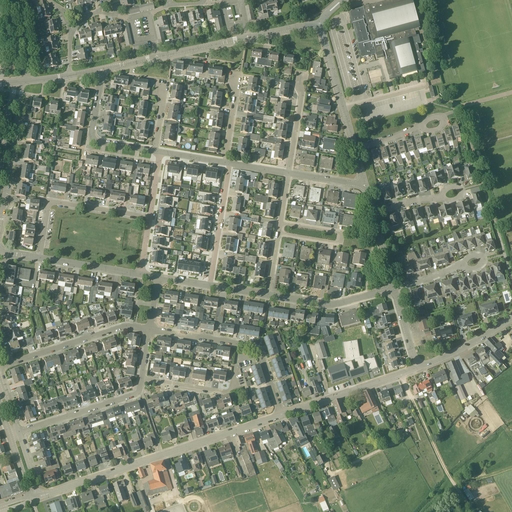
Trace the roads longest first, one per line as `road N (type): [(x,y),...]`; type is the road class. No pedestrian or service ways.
road 1 (tertiary): [(39,496),(281,416)]
road 2 (residential): [(150,329),(122,327),(0,366)]
road 3 (residential): [(39,258),(54,201),(149,217)]
road 4 (track): [(473,511),(400,374)]
road 5 (tertiary): [(281,416),(417,367)]
road 6 (residential): [(18,431),(132,395),(142,378)]
road 7 (residential): [(0,216),(23,81)]
road 8 (residential): [(142,378),(226,392),(240,344)]
road 9 (residential): [(154,151),(93,138),(103,69)]
road 10 (unclassified): [(319,22),(355,147)]
road 11 (residential): [(395,287),(334,304),(269,295)]
road 12 (residential): [(281,222),(342,238),(279,234)]
road 13 (residential): [(209,285),(229,163)]
